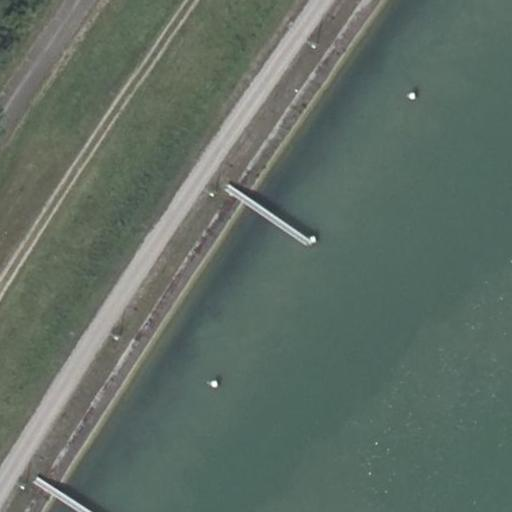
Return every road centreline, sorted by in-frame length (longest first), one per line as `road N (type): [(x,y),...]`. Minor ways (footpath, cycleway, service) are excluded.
road 1 (track): [(324,0),(216,155),(0,505)]
road 2 (track): [(0,293),(185,0)]
